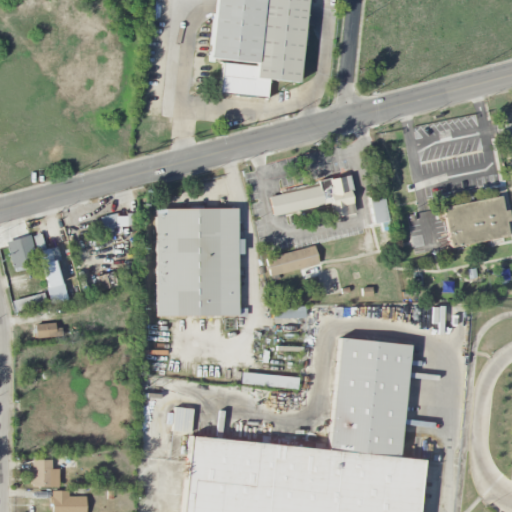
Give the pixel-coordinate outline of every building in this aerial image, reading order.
[(296,82),(303,0),(213,0),(208,59),(221,60),(219,93),(265,97),(267,79),(296,82)] [(356,213),(348,176),(266,193),(271,216),(330,204),(333,217),(356,213)] [(388,222),(382,193),(366,196),(372,225),(388,222)] [(441,206),(448,247),(509,237),(502,195),(441,206)] [(235,209),(155,209),(155,316),(244,316),(244,311),(236,311),(236,255),(241,255),(241,239),(235,239),(235,209)] [(133,215),(100,216),(101,237),(121,236),(120,226),(133,225),(133,215)] [(44,250),(40,234),(32,236),(46,289),(60,285),(54,261),(59,260),(56,247),(44,250)] [(37,262),(29,235),(4,243),(12,269),(37,262)] [(264,257),(268,275),(317,265),(313,247),(264,257)] [(124,267),(94,277),(99,292),(129,282),(124,267)] [(11,301),(14,314),(45,307),(43,294),(11,301)] [(304,318),(304,307),(272,307),(272,319),(304,318)] [(34,325),(35,338),(61,337),(61,324),(34,325)] [(179,511),(414,511),(419,459),(398,458),(407,344),(336,339),(327,448),(189,437),(191,409),(172,408),(169,443),(179,444),(179,437),(185,438),(179,511)] [(297,379),(241,372),(239,384),(296,390),(297,379)] [(58,470),(50,469),(51,461),(30,460),(30,487),(58,488),(58,470)] [(84,511),(85,497),(68,497),(67,491),(50,491),(50,511),(84,511)]
